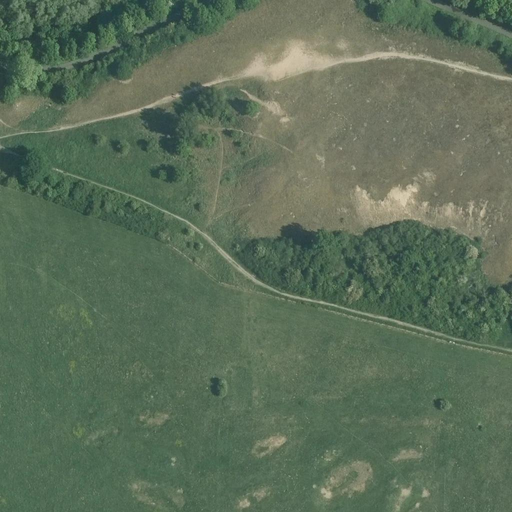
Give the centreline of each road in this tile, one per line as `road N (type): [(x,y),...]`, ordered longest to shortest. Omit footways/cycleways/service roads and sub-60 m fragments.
road 1 (track): [(0,141),(154,101),(303,41),(346,38),(511,75)]
road 2 (track): [(511,348),(272,289),(165,207),(51,164)]
